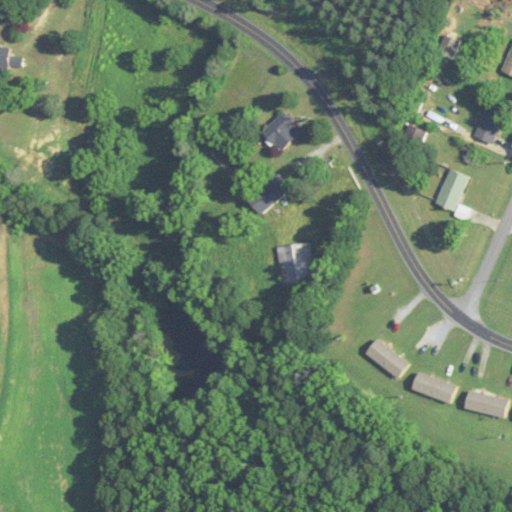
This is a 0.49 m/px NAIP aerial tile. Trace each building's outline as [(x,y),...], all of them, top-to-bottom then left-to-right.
[(462,42),(448,37),(441,55),(454,60),(462,42)] [(13,47),(0,46),(0,68),(23,69),(23,59),(13,59),(13,47)] [(511,51),(502,71),(511,75),(511,51)] [(476,137),(495,145),(510,113),(490,104),(476,137)] [(263,134),(282,153),(304,131),(285,112),(263,134)] [(428,135),(414,125),(406,137),(421,147),(428,135)] [(437,203),(456,212),(472,177),(453,169),(437,203)] [(265,215),(294,189),(280,174),(251,200),(265,215)] [(312,243),(279,247),(283,286),(316,282),(312,243)] [(411,365),(380,339),(368,354),(400,379),(411,365)] [(453,404),(460,387),(422,372),(415,389),(453,404)] [(511,401),(472,390),(467,408),(506,419),(511,401)]
